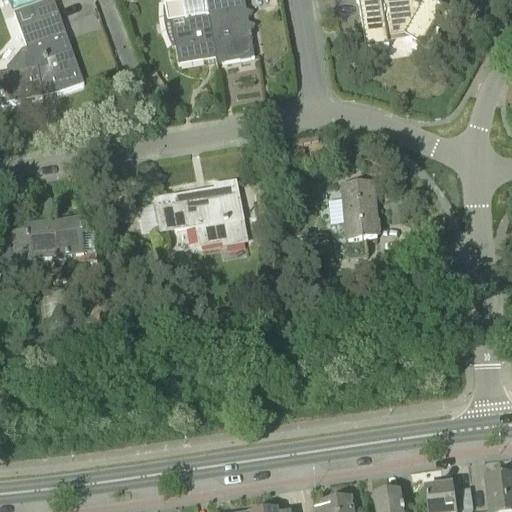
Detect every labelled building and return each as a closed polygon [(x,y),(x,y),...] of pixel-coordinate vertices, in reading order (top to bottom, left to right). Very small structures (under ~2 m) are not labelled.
[(217,67),(203,0),(162,0),(164,8),(167,7),(170,28),(178,74),(217,67)] [(203,0),(217,67),(254,60),(245,10),(227,13),(226,5),(231,4),(231,3),(245,0),(203,0)] [(355,0),(356,4),(357,4),(366,54),(389,50),(387,42),(406,39),(423,48),(444,8),(429,0),(424,0),(421,7),(407,0),(355,0)] [(0,108),(43,100),(59,97),(83,88),(53,3),(14,17),(27,53),(24,53),(8,72),(9,77),(0,78),(0,108)] [(308,156),(297,157),(298,166),(309,165),(308,156)] [(245,247),(234,186),(216,190),(217,194),(156,205),(162,240),(195,234),(199,252),(222,247),(223,251),(245,247)] [(348,244),(378,241),(372,188),(343,190),(348,244)] [(81,237),(80,223),(26,230),(30,267),(69,263),(70,267),(77,266),(78,278),(85,277),(86,284),(98,282),(93,235),(81,237)] [(45,338),(66,337),(64,289),(44,290),(45,338)] [(125,382),(141,380),(136,336),(121,337),(125,382)] [(490,511),(511,511),(511,480),(499,482),(499,480),(489,482),(490,483),(486,484),(490,511)] [(453,511),(451,489),(447,489),(440,490),(439,488),(429,490),(429,492),(425,492),(428,511),(453,511)] [(399,511),(398,498),(374,501),(375,511),(399,511)]
